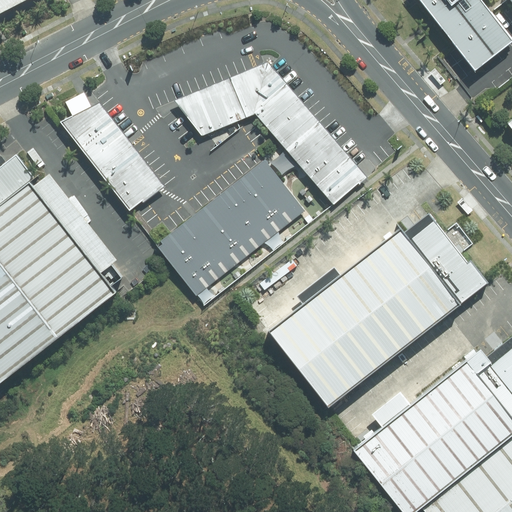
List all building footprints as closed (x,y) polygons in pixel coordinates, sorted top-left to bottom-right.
[(0,0),(0,15),(29,0),(0,0)] [(425,0),(478,73),(511,48),(511,40),(483,0),(425,0)] [(268,62),(176,99),(204,135),(256,113),(335,203),(367,176),(276,69),(268,62)] [(84,92),(66,101),(73,116),(91,107),(84,92)] [(166,185),(101,102),(91,107),(73,116),(63,121),(131,208),(166,185)] [(0,377),(3,382),(118,293),(103,272),(36,186),(32,182),(37,178),(19,154),(1,168),(0,168),(0,377)] [(304,210),(264,160),(161,243),(201,293),(304,210)] [(51,174),(36,186),(103,272),(118,260),(51,174)] [(304,302),(271,327),(330,403),(462,301),(489,280),(473,258),(469,261),(462,252),(473,243),(457,222),(446,231),(430,211),(414,223),(406,229),(403,225),(341,273),(304,302)] [(403,225),(406,229),(414,223),(408,216),(400,221),(403,225)] [(298,293),(304,302),(341,273),(335,265),(298,293)] [(353,448),(404,511),(413,511),(423,505),(511,433),(511,334),(489,353),(482,344),(466,357),(411,402),(383,424),(353,448)] [(401,389),(373,411),(383,424),(411,402),(401,389)] [(511,511),(511,433),(423,505),(428,511),(511,511)]
